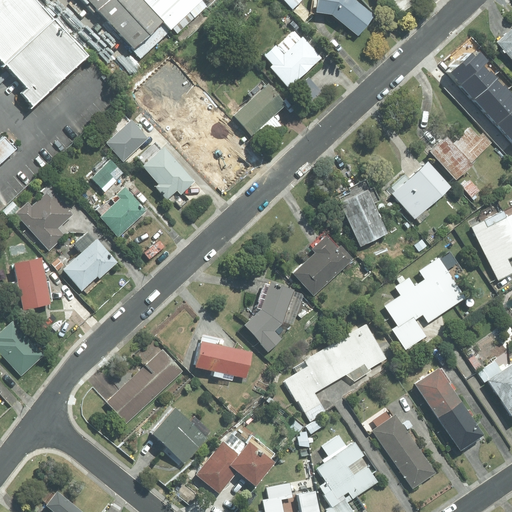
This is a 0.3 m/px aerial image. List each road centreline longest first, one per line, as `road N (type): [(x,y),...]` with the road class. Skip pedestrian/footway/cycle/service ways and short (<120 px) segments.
road 1 (residential): [(39,417),(93,348),(468,0)]
road 2 (residential): [(157,511),(39,417)]
